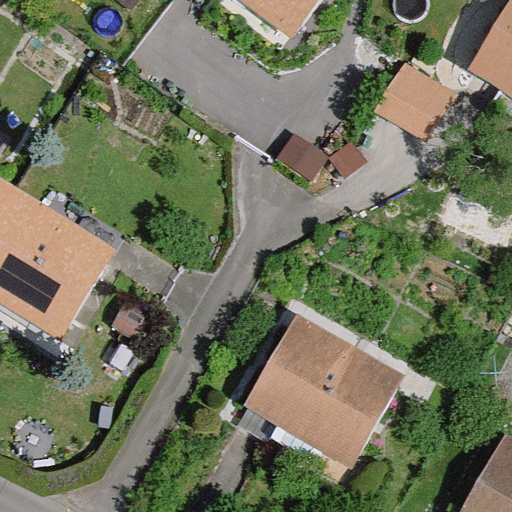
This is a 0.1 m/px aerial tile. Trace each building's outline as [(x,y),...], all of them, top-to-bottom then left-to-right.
[(265,0),(304,30),(326,0),(265,0)] [(511,13),(474,76),(505,95),(511,84),(511,13)] [(447,141),(471,89),(418,64),(394,116),(447,141)] [(0,194),(0,218),(11,201),(0,194)] [(113,263),(11,201),(0,218),(0,289),(1,288),(72,331),(113,263)] [(297,332),(252,411),(282,428),(290,415),(361,457),(399,390),(297,332)] [(511,511),(511,456),(503,451),(468,511),(511,511)]
